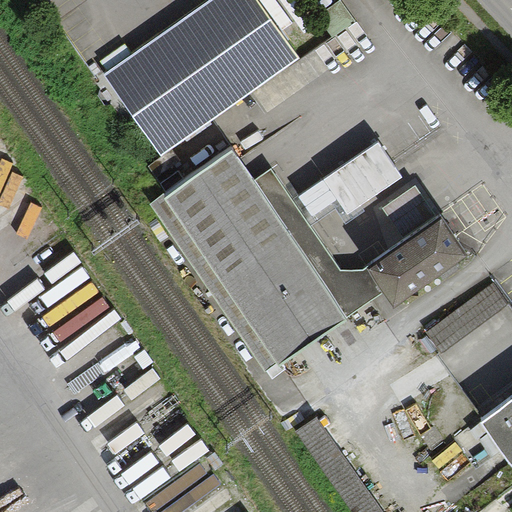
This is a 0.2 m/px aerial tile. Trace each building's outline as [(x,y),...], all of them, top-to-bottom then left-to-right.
[(262,0),(201,0),(105,67),(162,149),(300,53),(262,0)] [(240,137),(153,198),(271,367),(358,306),(240,137)] [(452,197),(369,257),(397,296),(480,236),(452,197)] [(511,387),(487,406),(511,440),(511,387)] [(387,511),(317,410),(294,426),(353,511),(387,511)]
